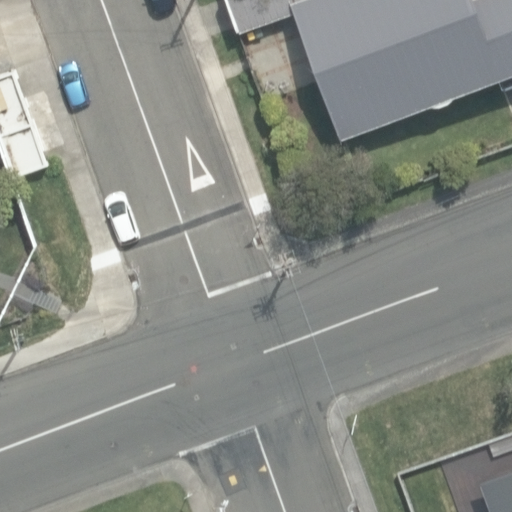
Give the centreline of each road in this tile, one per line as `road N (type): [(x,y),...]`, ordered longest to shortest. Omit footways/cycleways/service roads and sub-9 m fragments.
road 1 (residential): [(91,0),(218,361)]
road 2 (residential): [(511,250),(218,361)]
road 3 (residential): [(218,361),(0,445)]
road 4 (residential): [(218,361),(273,511)]
